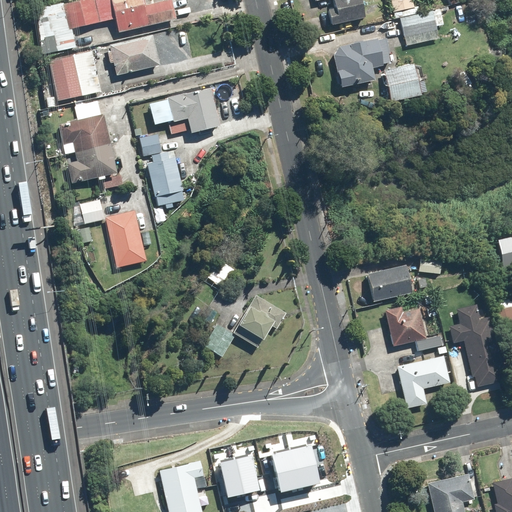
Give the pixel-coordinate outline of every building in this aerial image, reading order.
[(146,27),(172,21),(168,2),(143,8),(141,0),(79,0),(31,11),(41,55),(71,48),(67,30),(111,20),(114,34),(146,27)] [(326,27),(361,20),(356,0),(310,0),(311,3),(323,0),(327,0),(331,18),(324,20),(326,27)] [(411,9),(411,7),(409,0),(387,0),(390,14),(411,9)] [(398,20),(403,46),(436,40),(429,4),(418,6),(411,7),(411,9),(390,14),(392,21),(398,20)] [(109,79),(155,68),(148,37),(102,48),(109,79)] [(378,67),(387,65),(382,40),(327,51),(335,89),(370,82),(367,69),(378,67)] [(89,54),(43,64),(52,104),(98,93),(89,54)] [(415,96),(409,66),(379,73),(385,102),(415,96)] [(185,137),(215,130),(206,90),(146,104),(152,129),(168,125),(182,122),(185,137)] [(72,159),(61,162),(67,186),(109,176),(96,119),(54,129),(58,148),(69,145),(72,159)] [(140,159),(159,155),(155,135),(135,140),(140,159)] [(159,155),(140,159),(150,201),(180,194),(170,152),(159,155)] [(103,220),(105,219),(101,200),(76,206),(81,225),(86,224),(103,220)] [(105,219),(103,220),(115,271),(143,264),(131,213),(108,219),(105,219)] [(87,227),(77,230),(81,244),(90,242),(87,227)] [(511,236),(490,242),(496,270),(511,266),(511,236)] [(416,261),(416,273),(437,275),(438,263),(416,261)] [(404,264),(363,277),(371,304),(412,292),(404,264)] [(424,278),(414,280),(416,291),(427,288),(424,278)] [(201,349),(220,358),(230,337),(256,349),(264,330),(275,335),(284,315),(246,298),(242,308),(238,307),(227,330),(213,324),(201,349)] [(388,345),(411,339),(415,352),(438,346),(436,338),(424,341),(423,336),(414,305),(379,315),(388,345)] [(474,307),(452,311),(455,326),(446,328),(450,344),(461,342),(469,379),(468,379),(470,388),(502,381),(488,319),(477,321),(474,307)] [(511,316),(510,307),(491,312),(495,331),(511,326),(511,316)] [(420,391),(445,385),(439,359),(393,369),(403,413),(424,408),(420,391)] [(273,454),(281,491),(320,483),(312,446),(273,454)] [(218,462),(225,496),(261,489),(254,455),(218,462)] [(205,474),(201,459),(161,468),(170,511),(204,511),(203,505),(209,504),(206,490),(198,492),(195,476),(205,474)] [(463,511),(461,502),(470,500),(464,476),(424,485),(430,511),(463,511)] [(511,511),(511,480),(490,486),(495,511),(511,511)]
